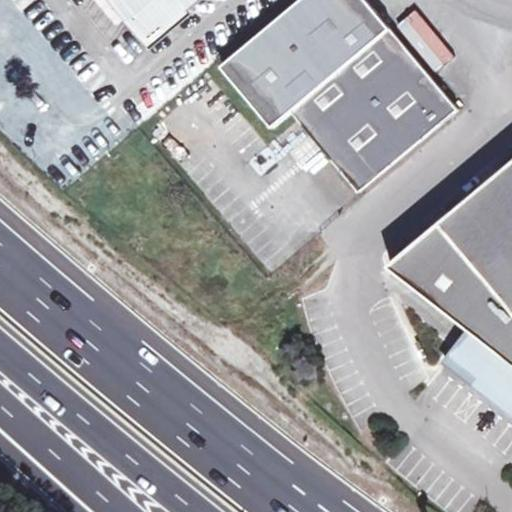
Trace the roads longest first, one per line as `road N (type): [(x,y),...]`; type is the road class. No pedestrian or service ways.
road 1 (motorway): [(348,511),(0,230)]
road 2 (motorway): [(0,349),(195,511)]
road 3 (trunk): [(0,409),(113,511)]
